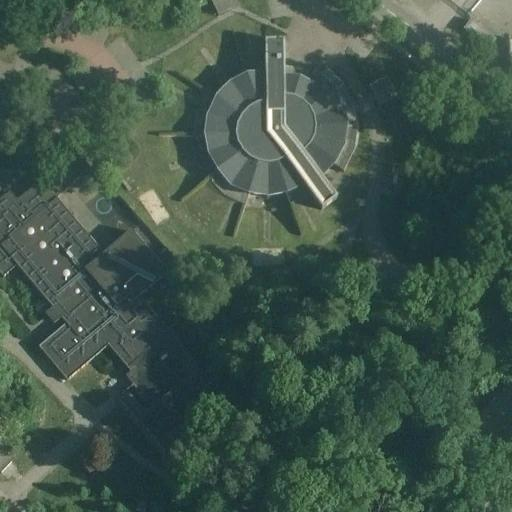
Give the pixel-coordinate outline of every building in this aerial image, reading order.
[(210,0),(219,18),(239,7),(235,0),(210,0)] [(463,31),(488,50),(495,41),(470,21),(463,31)] [(196,114),(193,138),(208,138),(210,154),(208,155),(209,157),(211,156),(219,171),(207,179),(224,196),(248,202),(251,193),(266,195),(266,198),(268,198),(268,195),(285,192),(289,206),(310,196),(321,211),(337,200),(319,177),(331,165),(343,174),(354,152),(357,129),(342,129),(340,112),(342,112),(341,110),(339,111),(331,96),(343,87),(326,70),(325,71),(319,67),(318,68),(317,67),(312,79),(302,74),(303,72),(301,72),(300,74),(284,72),(283,43),(264,43),(265,63),(242,67),(247,81),(232,88),(231,86),(229,87),(231,89),(219,101),(207,93),(196,114)] [(397,97),(386,78),(369,87),(379,107),(397,97)] [(41,144),(29,146),(32,165),(43,164),(41,144)] [(103,342),(133,377),(126,383),(146,406),(132,418),(160,451),(206,410),(213,418),(237,396),(212,367),(204,375),(181,349),(140,301),(157,286),(162,293),(184,274),(165,251),(154,261),(130,234),(103,257),(40,183),(17,203),(9,194),(0,201),(0,276),(3,280),(16,268),(53,312),(58,308),(65,316),(60,320),(66,327),(39,350),(61,377),(103,342)] [(465,435),(484,453),(497,439),(497,438),(511,422),(511,381),(477,419),(478,421),(465,435)] [(0,472),(2,474),(12,464),(8,460),(10,458),(0,448),(0,472)]
